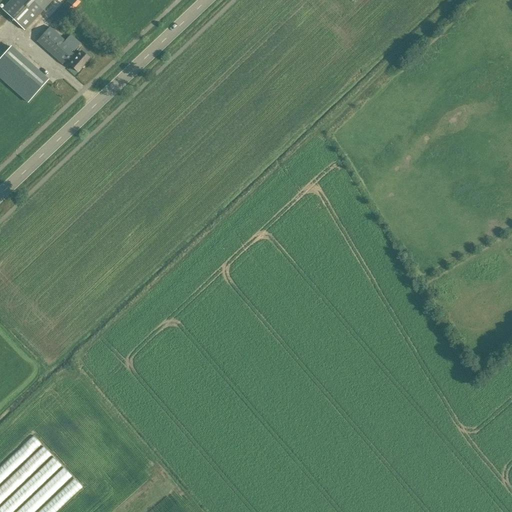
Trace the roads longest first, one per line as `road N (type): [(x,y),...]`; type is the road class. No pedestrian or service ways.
road 1 (secondary): [(0,194),(206,0)]
road 2 (track): [(321,132),(459,0)]
